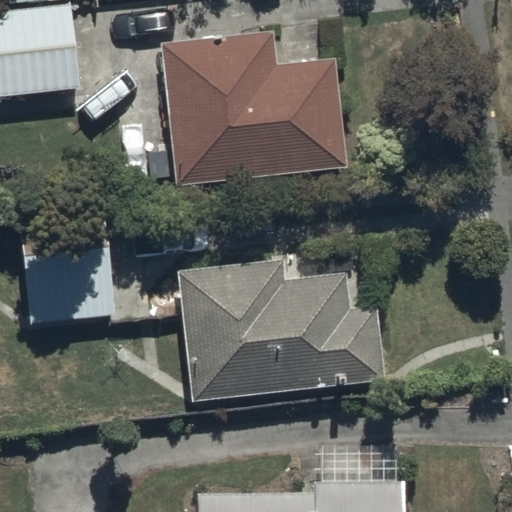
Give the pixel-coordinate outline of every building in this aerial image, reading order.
[(6,0),(1,1),(0,0),(0,83),(72,77),(64,0),(6,0)] [(267,18),(157,29),(172,173),(344,155),(332,43),(270,49),(267,18)] [(17,222),(24,310),(109,304),(102,216),(17,222)] [(276,247),(175,255),(186,385),(376,369),(369,295),(346,297),(343,258),(277,264),(276,247)] [(310,479),(192,480),(192,511),(398,511),(398,470),(393,470),(393,432),(318,433),(318,469),(310,469),(310,479)]
